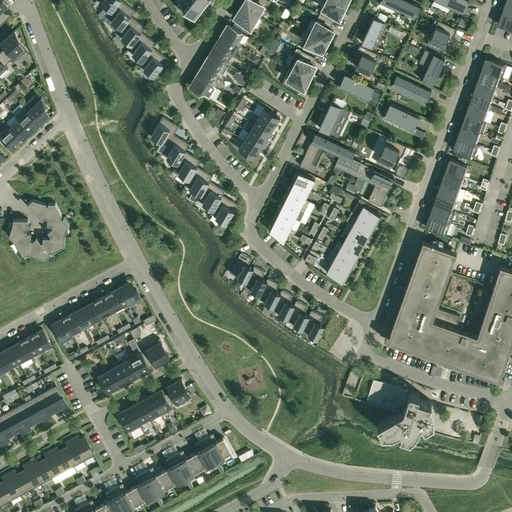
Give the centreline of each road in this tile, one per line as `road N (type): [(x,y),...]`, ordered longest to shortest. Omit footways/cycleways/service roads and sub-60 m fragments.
road 1 (residential): [(489,0),(373,325)]
road 2 (residential): [(259,200),(364,0)]
road 3 (residential): [(259,200),(249,228),(256,242),(293,276),(373,325)]
road 4 (residential): [(373,325),(365,353),(510,402)]
road 5 (residential): [(190,64),(174,93),(259,200)]
road 6 (residential): [(135,259),(71,114)]
road 7 (residential): [(135,259),(0,332)]
road 8 (residential): [(416,493),(292,499),(267,511)]
road 9 (residential): [(416,481),(475,483),(510,402)]
road 10 (residential): [(416,481),(332,473),(287,458)]
road 11 (residential): [(71,114),(27,0)]
